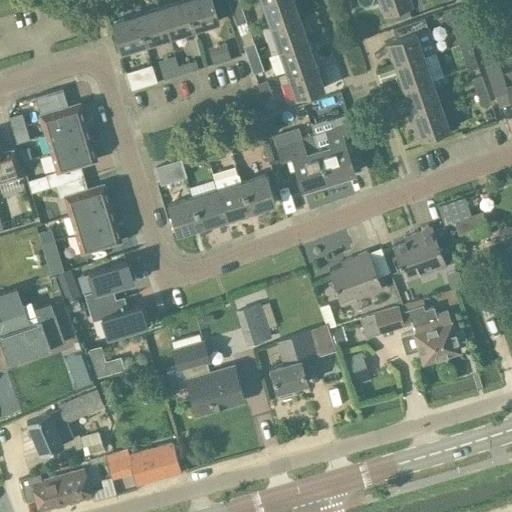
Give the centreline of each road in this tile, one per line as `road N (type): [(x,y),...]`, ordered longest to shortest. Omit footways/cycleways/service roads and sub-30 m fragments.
road 1 (residential): [(0,87),(102,54),(156,255),(173,271),(202,271),(511,156)]
road 2 (residential): [(511,398),(118,511)]
road 3 (tertiary): [(324,486),(511,430)]
